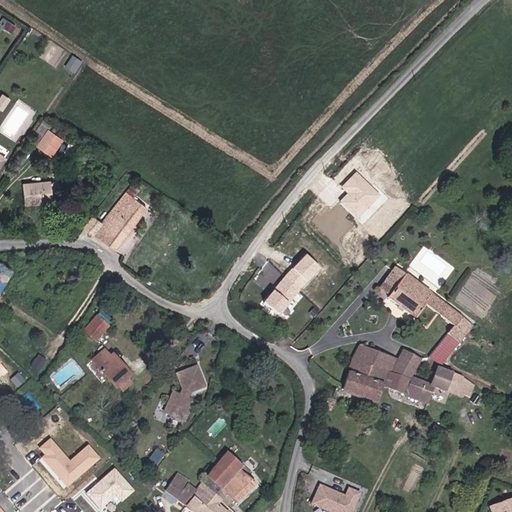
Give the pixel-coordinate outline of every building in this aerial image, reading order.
[(10,99),(2,94),(0,97),(0,110),(2,111),(10,99)] [(42,126),(34,145),(50,153),(59,135),(42,126)] [(381,195),(356,171),(341,187),(347,193),(339,201),(359,219),(381,195)] [(51,180),(24,184),(27,205),(54,200),(51,180)] [(122,249),(152,208),(128,191),(106,224),(99,234),(122,249)] [(99,234),(106,224),(94,216),(87,226),(99,234)] [(322,268),(307,254),(265,299),(280,313),(322,268)] [(89,271),(94,259),(84,256),(80,268),(89,271)] [(0,294),(14,274),(0,264),(0,294)] [(409,276),(401,269),(384,288),(392,295),(409,276)] [(476,328),(409,276),(392,295),(390,297),(416,318),(429,304),(456,328),(449,336),(461,346),(476,328)] [(82,332),(92,341),(109,323),(98,314),(82,332)] [(357,358),(377,366),(382,354),(364,347),(357,358)] [(89,362),(114,391),(117,388),(127,380),(130,377),(122,367),(119,370),(108,359),(102,351),(89,362)] [(407,352),(401,361),(382,354),(377,366),(393,373),(411,380),(413,377),(423,362),(407,352)] [(119,370),(122,367),(112,355),(108,359),(119,370)] [(40,356),(32,368),(41,373),(48,361),(40,356)] [(343,389),(379,402),(386,387),(393,373),(377,366),(357,358),(343,389)] [(205,384),(197,364),(176,373),(183,388),(180,394),(173,391),(165,411),(185,419),(194,399),(188,397),(190,391),(205,384)] [(437,390),(448,394),(456,377),(441,371),(434,385),(433,388),(437,390)] [(411,380),(393,373),(386,387),(430,405),(437,390),(433,388),(434,385),(413,377),(411,380)] [(478,389),(456,377),(448,394),(465,401),(472,401),(478,389)] [(127,380),(117,388),(122,392),(131,385),(127,380)] [(321,408),(331,413),(337,401),(343,389),(338,386),(332,398),(326,401),(321,408)] [(71,464),(52,441),(42,450),(47,456),(44,459),(69,488),(94,465),(100,461),(89,448),(84,453),(71,464)] [(157,465),(164,453),(155,448),(148,460),(157,465)] [(246,467),(228,452),(204,481),(223,499),(230,506),(235,500),(238,503),(258,484),(242,471),(246,467)] [(134,491),(116,470),(88,494),(101,509),(117,495),(123,501),(134,491)] [(182,510),(186,503),(194,493),(196,488),(189,484),(191,481),(179,473),(168,490),(180,498),(175,504),(182,510)] [(204,481),(197,489),(194,494),(206,505),(200,511),(227,511),(219,503),(223,499),(204,481)] [(345,495),(318,483),(309,505),(325,511),(352,511),(361,491),(349,486),(345,495)] [(194,494),(194,493),(186,503),(196,511),(200,511),(206,505),(194,494)]
